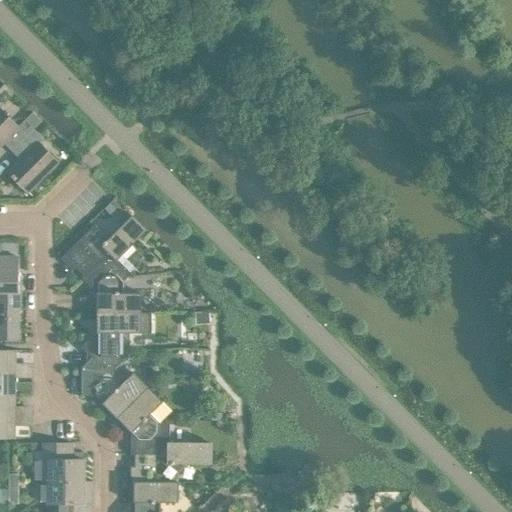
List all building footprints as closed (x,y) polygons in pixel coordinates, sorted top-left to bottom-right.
[(33,112),(25,121),(17,128),(0,110),(0,146),(8,138),(17,147),(34,130),(34,129),(43,121),(33,112)] [(34,130),(17,147),(25,155),(8,173),(12,177),(15,181),(28,193),(57,163),(38,144),(43,139),(34,130)] [(82,267),(88,273),(102,259),(117,259),(147,230),(133,216),(116,232),(102,232),(96,225),(62,258),(76,272),(82,267)] [(0,292),(19,293),(19,257),(0,256),(0,292)] [(102,259),(88,273),(84,277),(98,291),(98,313),(141,313),(141,294),(123,294),(124,280),(131,272),(117,259),(102,259)] [(0,292),(0,340),(18,341),(19,293),(0,292)] [(141,313),(98,313),(98,335),(83,349),(92,358),(101,367),(112,370),(116,367),(130,353),(123,346),(123,332),(141,332),(141,313)] [(0,373),(15,373),(15,350),(0,350),(0,373)] [(118,418),(148,388),(134,374),(122,386),(112,376),(112,370),(101,367),(92,358),(82,368),(81,393),(93,393),(93,402),(102,402),(118,418)] [(15,373),(0,373),(0,394),(15,395),(15,373)] [(148,388),(118,418),(134,434),(134,454),(139,454),(159,454),(170,443),(170,424),(159,424),(149,414),(162,402),(148,388)] [(15,395),(0,394),(0,416),(15,416),(15,395)] [(15,416),(0,416),(0,439),(14,439),(15,416)] [(43,443),(43,482),(48,482),(92,482),(85,481),(85,454),(72,454),(72,443),(43,443)] [(159,454),(139,454),(139,467),(131,467),(131,482),(135,482),(178,482),(178,473),(188,463),(211,463),(211,444),(170,443),(159,454)] [(9,489),(19,489),(19,474),(9,474),(9,489)] [(81,511),(82,505),(92,505),(92,482),(48,482),(48,505),(56,505),(56,511),(81,511)] [(178,502),(178,482),(135,482),(135,504),(126,511),(160,511),(160,502),(178,502)] [(9,504),(19,504),(19,489),(9,489),(9,504)]
